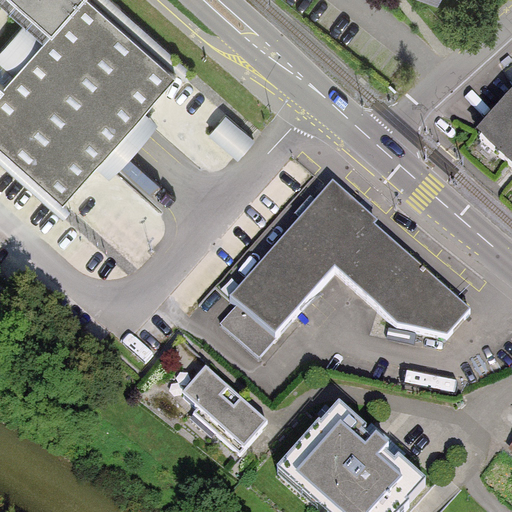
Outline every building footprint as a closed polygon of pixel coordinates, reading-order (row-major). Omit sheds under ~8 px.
[(0,0),(0,147),(72,211),(190,76),(102,0),(0,0)] [(511,103),(480,139),(511,167),(511,103)] [(212,131),(240,156),(257,138),(229,113),(212,131)] [(332,191),(229,305),(274,345),(334,277),(396,331),(448,342),(472,316),(332,191)] [(254,431),(187,371),(135,429),(203,489),(254,431)] [(340,403),(276,474),(318,511),(401,511),(429,482),(340,403)] [(511,440),(503,450),(511,458),(511,440)]
